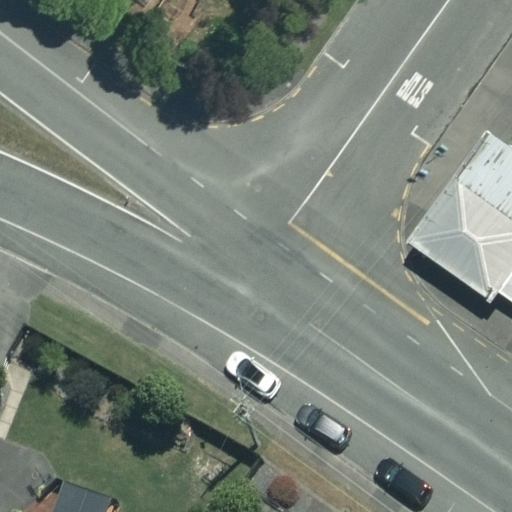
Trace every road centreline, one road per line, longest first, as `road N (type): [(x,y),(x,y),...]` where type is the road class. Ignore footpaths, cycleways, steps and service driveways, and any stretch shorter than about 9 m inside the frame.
road 1 (residential): [(447,0),(248,283)]
road 2 (secondary): [(0,64),(166,191),(248,283)]
road 3 (secondary): [(248,283),(511,470)]
road 4 (secondary): [(248,283),(124,243),(0,188)]
